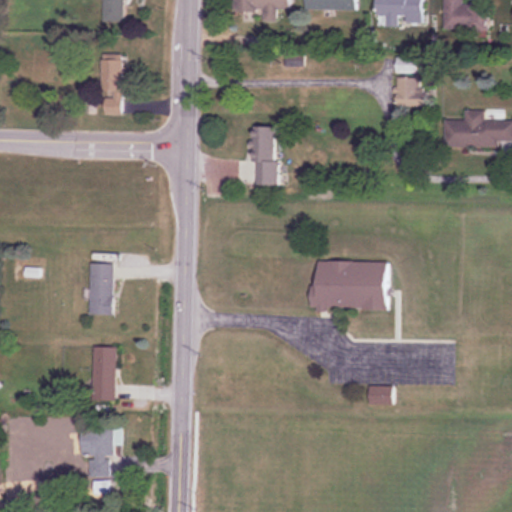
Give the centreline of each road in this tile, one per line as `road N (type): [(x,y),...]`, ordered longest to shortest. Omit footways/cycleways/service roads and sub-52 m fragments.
road 1 (tertiary): [(189,0),(176,511)]
road 2 (residential): [(0,138),(185,143)]
